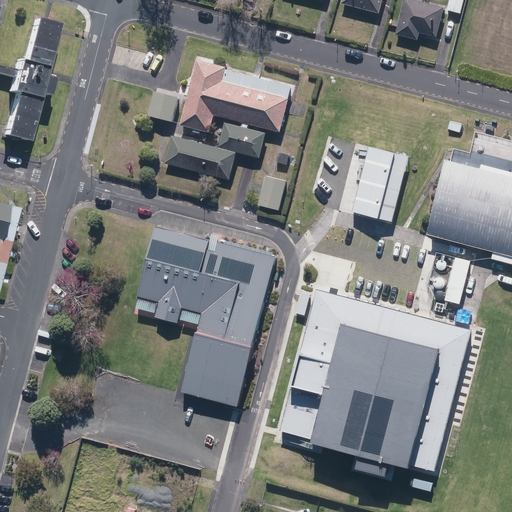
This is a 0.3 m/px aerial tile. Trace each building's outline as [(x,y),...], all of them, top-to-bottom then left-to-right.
[(341,0),(340,5),(377,15),(381,0),(341,0)] [(402,0),(394,36),(417,42),(418,35),(435,39),(443,9),(407,0),(402,0)] [(452,14),(459,16),(463,0),(448,0),(447,7),(445,12),(452,14)] [(15,145),(22,147),(34,98),(43,100),(47,83),(38,81),(52,29),(30,23),(19,65),(14,64),(12,68),(12,71),(0,68),(0,77),(9,80),(5,97),(10,98),(3,125),(0,136),(0,140),(0,141),(11,144),(14,144),(15,145)] [(179,127),(209,134),(213,118),(279,133),(291,88),(256,79),(195,62),(179,127)] [(161,121),(171,124),(178,99),(165,96),(153,93),(146,118),(161,121)] [(462,125),(450,122),(447,130),(459,134),(462,125)] [(196,174),(229,181),(236,154),(246,157),(251,158),(258,159),(265,134),(223,125),(217,149),(171,137),(164,165),(196,174)] [(355,210),(395,221),(412,156),(373,146),(355,210)] [(279,161),(289,164),(292,154),(282,151),(279,161)] [(508,262),(511,262),(511,174),(453,159),(433,233),(497,250),(495,258),(508,262)] [(257,206),(277,211),(286,182),(265,178),(257,206)] [(0,282),(18,209),(13,208),(9,207),(5,206),(0,204),(0,282)] [(207,242),(155,226),(135,302),(136,302),(137,302),(134,313),(195,330),(194,336),(181,390),(180,394),(240,409),(277,257),(272,256),(273,254),(207,242)] [(446,300),(463,304),(469,278),(470,279),(474,260),(456,256),(446,300)] [(446,260),(444,259),(442,259),(440,259),(438,260),(437,262),(436,264),(436,265),(436,267),(438,269),(439,270),(441,271),(443,271),(444,270),(446,269),(447,268),(448,266),(448,264),(447,262),(446,260)] [(445,278),(444,277),(442,276),(440,277),(438,278),(436,279),(436,281),(436,283),(436,285),(437,286),(439,287),(440,288),(442,288),(444,288),(446,287),(447,285),(448,283),(448,281),(447,279),(445,278)] [(413,461),(436,467),(473,327),(319,287),(282,427),(314,436),(314,438),(412,464),(413,461)] [(442,300),(444,299),(445,299),(446,297),(447,296),(447,294),(446,292),(445,291),(444,290),(442,290),(440,290),(439,291),(438,292),(437,294),(437,295),(437,297),(438,298),(439,299),(441,300),(442,300)] [(192,472),(168,466),(165,480),(189,486),(192,472)] [(157,480),(118,470),(113,493),(122,495),(118,510),(126,511),(152,511),(157,493),(154,492),(157,480)]
